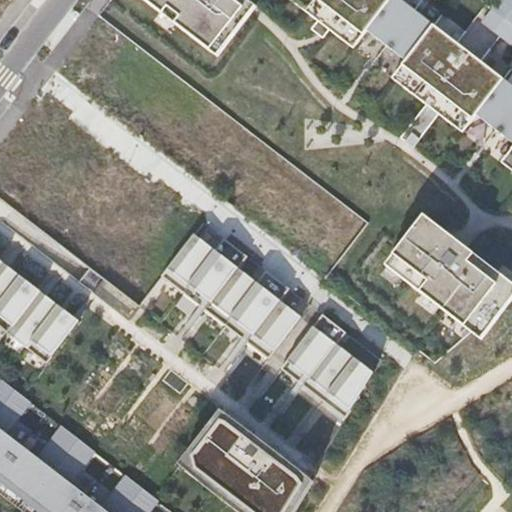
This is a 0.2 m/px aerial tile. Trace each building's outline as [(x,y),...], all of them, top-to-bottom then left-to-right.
[(243,0),(143,0),(212,53),(223,39),(229,43),(252,14),(239,5),(243,0)] [(257,8),(246,0),(243,0),(239,5),(252,14),(257,8)] [(511,87),(399,0),(296,0),(294,3),(318,22),(323,16),(334,25),(330,31),(343,41),(352,30),(362,38),(368,32),(407,62),(402,69),(412,77),(404,88),(426,106),(431,100),(443,109),(438,115),(439,116),(452,125),(460,114),(471,122),(477,115),(511,142),(511,150),(510,153),(511,154),(511,172),(511,87)] [(511,0),(479,0),(511,25),(511,0)] [(323,16),(318,22),(312,30),(323,39),(330,31),(334,25),(323,16)] [(352,30),(343,41),(354,49),(362,38),(352,30)] [(218,58),(229,43),(223,39),(212,53),(218,58)] [(412,77),(402,69),(393,80),(404,88),(412,77)] [(431,100),(426,106),(431,110),(412,134),(420,140),(439,116),(438,115),(443,109),(431,100)] [(460,114),(452,125),(462,133),(471,122),(460,114)] [(420,140),(412,134),(405,143),(413,149),(420,140)] [(511,172),(511,154),(510,153),(501,164),(511,172)] [(511,300),(511,283),(425,217),(387,267),(470,331),(475,335),(486,321),(492,326),(511,300)] [(269,360),(302,318),(281,302),(290,290),(267,272),(257,283),(239,269),(248,258),(225,239),(216,251),(195,235),(162,277),(269,360)] [(0,328),(48,365),(80,323),(0,261),(0,328)] [(130,321),(140,308),(104,280),(93,294),(130,321)] [(347,334),(323,315),(281,370),(345,419),(374,374),(338,346),(347,334)] [(492,326),(486,321),(475,335),(482,340),(492,326)] [(0,482),(38,511),(150,511),(159,501),(127,476),(103,508),(71,484),(96,452),(64,427),(39,459),(8,435),(32,403),(0,378),(0,482)] [(227,424),(222,422),(193,458),(201,474),(250,511),(288,511),(304,486),(300,480),(227,424)] [(38,511),(0,482),(0,494),(23,511),(38,511)]
